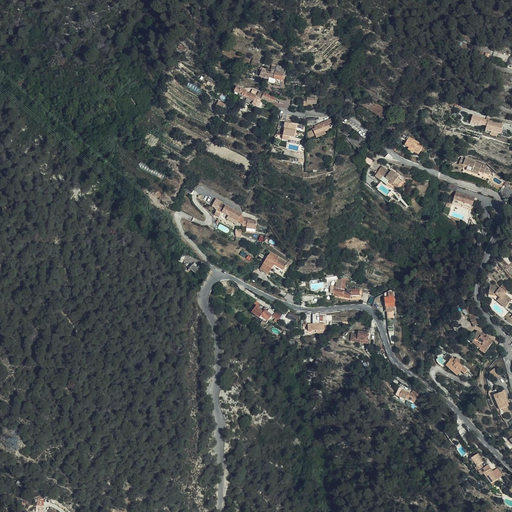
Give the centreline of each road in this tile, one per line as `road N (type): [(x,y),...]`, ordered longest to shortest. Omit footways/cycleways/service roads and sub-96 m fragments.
road 1 (tertiary): [(219,511),(218,348),(204,300),(221,275),(313,309),(367,309),(395,358),(448,396),(511,467)]
road 2 (residential): [(511,352),(480,305),(478,288),(502,201),(402,162),(352,121),(292,114)]
